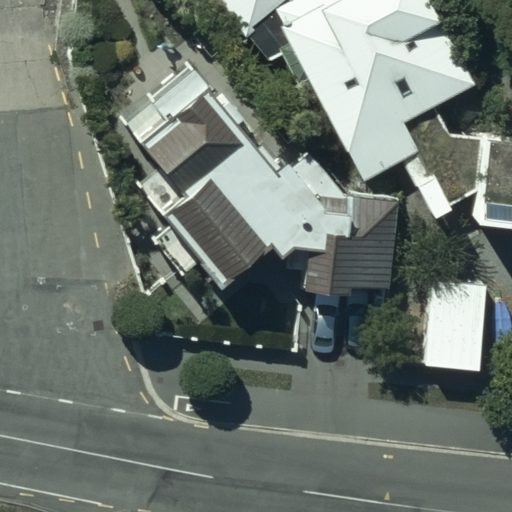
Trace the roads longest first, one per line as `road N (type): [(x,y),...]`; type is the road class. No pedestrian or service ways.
road 1 (residential): [(0,435),(269,487)]
road 2 (residential): [(269,487),(412,506)]
